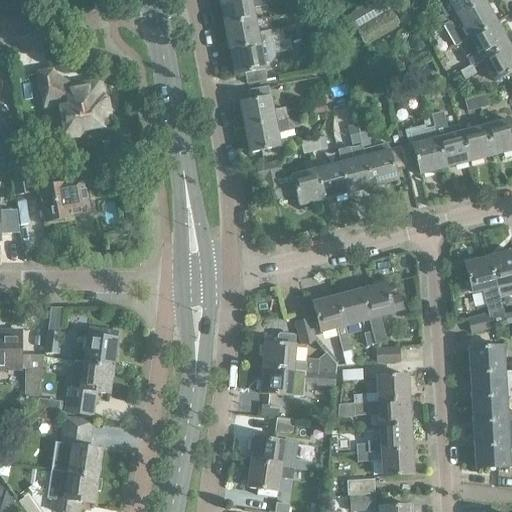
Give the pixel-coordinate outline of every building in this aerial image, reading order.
[(233,0),(220,3),(225,27),(254,21),(252,8),(264,6),(263,3),(262,0),(233,0)] [(384,0),(376,0),(347,17),(355,30),(356,30),(391,10),(384,0)] [(445,17),(457,17),(484,2),(482,0),(445,0),(440,8),(444,16),(445,17)] [(446,24),(444,25),(456,46),(470,39),(496,24),(484,2),(457,17),(446,24)] [(391,11),(356,31),(362,41),(364,45),(366,43),(367,45),(398,28),(397,26),(399,24),(392,12),(391,11)] [(444,25),(446,24),(457,17),(445,17),(444,16),(442,17),(442,16),(431,22),(435,30),(444,25)] [(271,34),(271,31),(257,34),(254,21),(225,27),(230,51),(284,41),(282,32),(271,34)] [(482,60),(508,46),(496,24),(470,39),(477,51),(466,57),(471,66),(482,60)] [(284,41),(230,51),(234,76),(264,70),(264,69),(266,68),(274,57),(274,55),(292,51),(289,40),(284,41)] [(511,72),(511,52),(508,46),(482,60),(494,83),(511,72)] [(398,60),(390,65),(397,75),(405,70),(398,60)] [(459,73),(463,81),(475,74),(471,66),(459,73)] [(417,69),(397,79),(402,90),(423,80),(417,69)] [(114,120),(107,116),(104,97),(103,98),(100,81),(70,87),(53,76),(52,71),(38,74),(44,107),(59,104),(66,139),(78,137),(84,131),(99,128),(104,132),(105,133),(106,133),(108,133),(110,133),(112,133),(113,132),(114,131),(115,130),(116,128),(116,127),(116,126),(116,125),(116,124),(115,123),(115,122),(114,121),(114,120)] [(318,82),(308,83),(309,91),(319,89),(318,82)] [(433,85),(423,88),(426,100),(437,97),(433,85)] [(489,108),(485,96),(477,98),(480,110),(489,108)] [(240,104),(245,129),(287,120),(285,112),(284,109),(272,111),(269,98),(240,104)] [(477,98),(464,101),(467,113),(480,110),(477,98)] [(287,120),(299,118),(297,109),(285,112),(287,120)] [(430,117),(434,130),(442,128),(439,114),(430,117)] [(425,131),(425,132),(434,130),(430,117),(421,119),(425,131)] [(287,120),(288,129),(300,127),(299,118),(287,120)] [(289,131),(288,129),(287,120),(245,129),(250,154),(279,148),(276,134),(289,131)] [(511,132),(509,121),(484,127),(492,157),(511,151),(511,132)] [(355,124),(347,127),(352,148),(353,149),(361,147),(356,126),(355,124)] [(364,124),(356,126),(361,147),(362,151),(370,149),(364,124)] [(442,128),(434,130),(436,140),(444,169),(468,163),(460,134),(459,127),(443,131),(442,128)] [(460,134),(468,163),(492,157),(484,127),(460,134)] [(425,131),(409,135),(412,146),(419,175),(444,169),(436,140),(434,130),(425,132),(425,131)] [(0,174),(28,169),(20,132),(2,135),(0,135),(0,174)] [(317,138),(308,140),(311,153),(320,151),(317,138)] [(308,140),(300,143),(303,155),(311,153),(308,140)] [(370,149),(362,151),(364,159),(372,188),(396,181),(389,152),(387,144),(370,149)] [(352,162),(340,165),(348,194),(372,188),(364,159),(362,151),(361,147),(353,149),(352,148),(349,149),(352,162)] [(327,168),(325,160),(314,163),(324,200),(348,194),(340,165),(327,168)] [(264,179),(277,177),(281,176),(278,162),(256,167),(259,180),(264,179)] [(314,163),(303,166),(305,174),(278,181),(277,177),(264,179),(268,201),(282,199),(281,197),(295,193),(299,207),(324,200),(314,163)] [(70,210),(89,207),(84,176),(47,182),(44,168),(13,173),(17,196),(31,193),(30,190),(38,188),(45,224),(71,220),(70,210)] [(17,227),(6,228),(6,236),(17,235),(17,227)] [(511,296),(511,252),(489,259),(499,299),(511,296)] [(489,259),(464,265),(468,282),(465,283),(468,294),(471,293),(472,294),(483,291),(489,315),(491,321),(504,318),(499,299),(489,259)] [(403,310),(400,297),(389,300),(386,285),(361,292),(368,321),(374,343),(386,340),(380,318),(393,314),(393,313),(403,310)] [(337,298),(344,327),(368,321),(361,292),(337,298)] [(337,298),(326,300),(326,299),(314,302),(314,304),(312,304),(320,333),(336,329),(342,353),(350,351),(344,327),(337,298)] [(468,320),(471,334),(506,325),(504,318),(491,321),(489,315),(468,320)] [(301,345),(315,342),(309,320),(295,323),(301,345)] [(83,364),(113,368),(117,340),(116,340),(117,333),(100,330),(99,334),(88,332),(85,351),(76,350),(74,361),(83,363),(83,364)] [(2,332),(2,337),(0,336),(0,370),(24,370),(24,397),(38,397),(44,356),(20,356),(20,332),(2,332)] [(47,332),(44,354),(56,355),(59,334),(47,332)] [(374,344),(371,332),(362,334),(365,346),(374,344)] [(277,337),(276,345),(264,344),(264,347),(262,347),(261,359),(263,359),(262,369),(304,373),(305,364),(293,363),(295,339),(292,338),(293,336),(280,335),(280,337),(277,337)] [(503,372),(501,348),(469,350),(471,374),(503,372)] [(399,363),(398,349),(376,350),(377,364),(399,363)] [(350,351),(342,353),(345,366),(354,365),(350,351)] [(305,364),(304,373),(317,374),(318,365),(318,360),(305,359),(305,364)] [(109,395),(113,368),(83,364),(79,390),(68,389),(66,401),(94,405),(96,393),(109,395)] [(304,381),(316,382),(317,374),(304,373),(262,369),(261,381),(260,381),(259,393),(260,393),(260,395),(303,399),(304,381)] [(362,370),(342,371),(343,381),(362,380),(362,370)] [(503,372),(471,374),(472,398),(504,396),(511,395),(511,372),(503,372)] [(316,382),(316,385),(316,387),(334,389),(335,375),(317,374),(316,382)] [(408,403),(407,376),(377,378),(378,404),(408,403)] [(366,395),(353,396),(353,406),(354,405),(365,405),(366,405),(366,395)] [(39,396),(37,409),(61,413),(62,399),(39,396)] [(504,396),(472,398),(473,422),(506,420),(506,422),(511,421),(511,412),(505,413),(504,396)] [(365,405),(354,405),(355,417),(366,416),(379,415),(380,429),(410,428),(408,403),(378,404),(365,405)] [(353,406),(338,406),(337,419),(355,418),(355,417),(354,405),(353,406)] [(262,407),(261,416),(277,418),(278,409),(262,407)] [(68,473),(98,478),(101,450),(88,448),(92,422),(64,418),(60,445),(71,447),(68,473)] [(506,420),(473,422),(475,446),(507,444),(506,422),(506,420)] [(274,433),(294,435),(295,425),(276,423),(274,433)] [(357,455),(369,454),(381,454),(411,452),(410,428),(380,429),(380,444),(356,446),(357,455)] [(251,453),(252,453),(251,464),(281,468),(284,443),(254,438),(254,441),(252,440),(251,453)] [(507,444),(475,446),(476,470),(509,468),(509,469),(511,468),(511,458),(508,459),(507,444)] [(382,478),(412,476),(411,452),(381,454),(382,478)] [(370,464),(369,454),(357,455),(358,464),(370,464)] [(306,463),(295,461),(293,470),(305,471),(306,463)] [(257,490),(256,496),(276,499),(279,479),(292,481),(293,470),(281,468),(251,464),(249,475),(247,474),(246,486),(247,487),(247,489),(257,490)] [(78,511),(80,504),(94,506),(96,492),(99,492),(101,481),(97,480),(98,478),(68,473),(64,501),(52,499),(50,511),(56,511),(78,511)] [(348,495),(374,494),(374,479),(347,481),(348,495)] [(373,497),(349,498),(350,499),(350,511),(352,511),(373,511),(373,510),(374,510),(373,497)] [(36,511),(26,498),(18,504),(24,511),(36,511)]
